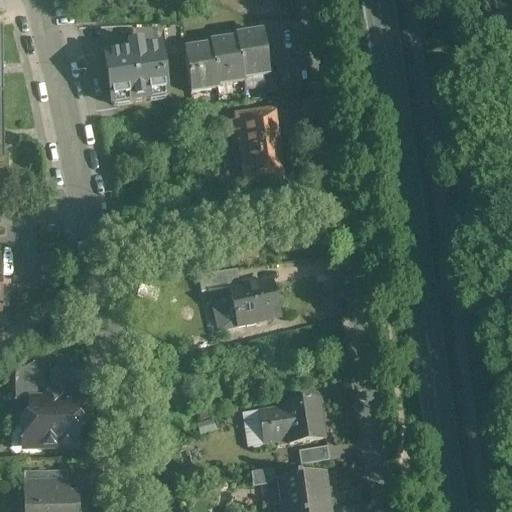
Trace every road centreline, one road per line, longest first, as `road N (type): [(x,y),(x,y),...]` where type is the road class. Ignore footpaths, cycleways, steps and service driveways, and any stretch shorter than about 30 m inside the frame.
road 1 (residential): [(132,511),(101,272),(35,0)]
road 2 (primary): [(379,0),(456,511)]
road 3 (residential): [(382,511),(308,0)]
